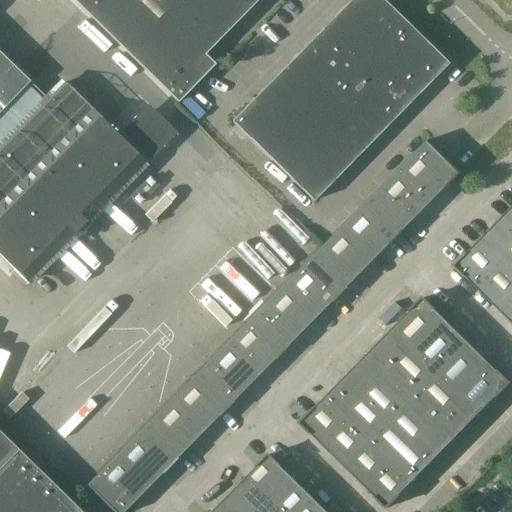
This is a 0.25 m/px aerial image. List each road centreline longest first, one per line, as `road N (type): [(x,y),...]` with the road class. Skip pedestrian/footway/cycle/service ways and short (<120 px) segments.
road 1 (unknown): [(324,210),(412,126),(427,125),(459,150)]
road 2 (unknown): [(324,0),(211,125)]
